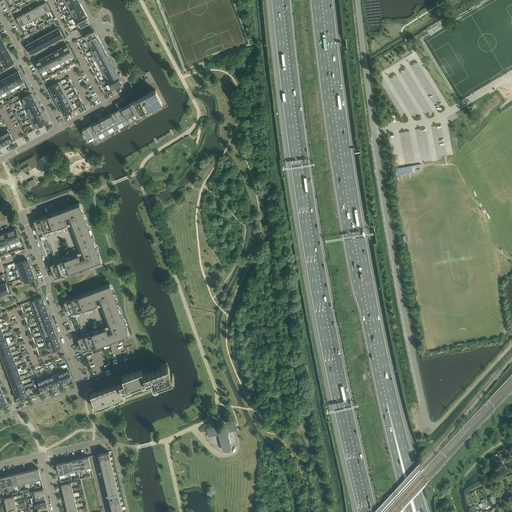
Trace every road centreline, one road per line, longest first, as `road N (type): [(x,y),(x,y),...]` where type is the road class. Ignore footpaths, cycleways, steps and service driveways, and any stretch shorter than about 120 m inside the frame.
road 1 (unclassified): [(511,345),(429,427),(393,255),(357,0)]
road 2 (motorway): [(286,0),(323,280),(369,500)]
road 3 (motorway): [(383,404),(317,0)]
road 4 (residential): [(82,386),(24,217)]
road 5 (residential): [(58,129),(0,12)]
